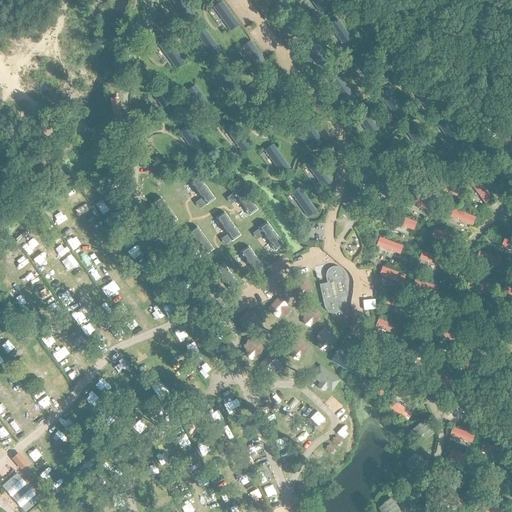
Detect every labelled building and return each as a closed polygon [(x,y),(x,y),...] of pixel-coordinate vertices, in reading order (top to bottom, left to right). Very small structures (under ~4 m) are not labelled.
[(184,0),(171,0),(187,21),(195,15),(184,0)] [(285,0),(279,0),(275,3),(292,27),(301,21),(285,0)] [(324,0),(311,0),(320,12),(329,6),(324,0)] [(222,1),(213,7),(231,31),(239,25),(222,1)] [(354,12),(350,15),(367,38),(376,32),(358,9),(354,12)] [(337,18),(329,25),(347,48),(355,42),(337,18)] [(195,33),(213,57),(221,50),(204,27),(195,33)] [(312,36),(303,43),(321,66),(329,60),(312,36)] [(250,39),(242,46),(259,69),(268,63),(250,39)] [(172,44),(164,50),(181,74),(190,68),(172,44)] [(386,44),(377,50),(395,74),(403,68),(386,44)] [(361,54),(353,60),(371,84),(379,77),(361,54)] [(212,70),(211,70),(229,94),(237,88),(220,64),(212,70)] [(340,74),(331,80),(349,104),(357,98),(340,74)] [(278,78),(269,84),(287,108),(295,101),(278,78)] [(198,80),(190,86),(207,110),(216,104),(198,80)] [(414,83),(405,89),(423,113),(431,107),(414,83)] [(160,86),(151,92),(169,116),(177,109),(160,86)] [(389,89),(380,95),(398,119),(406,113),(389,89)] [(256,99),(247,105),(265,129),(273,123),(256,99)] [(303,114),(295,120),(308,137),(312,144),(321,138),(303,114)] [(361,115),(352,121),(370,145),(378,139),(361,115)] [(441,120),(433,126),(451,150),(459,144),(441,120)] [(234,123),(225,129),(243,153),(251,147),(234,123)] [(414,125),(405,131),(423,155),(431,149),(414,125)] [(188,126),(180,132),(198,155),(206,149),(188,126)] [(272,144),(264,150),(282,174),(290,167),(272,144)] [(390,146),(382,152),(399,176),(408,170),(390,146)] [(314,158),(306,164),(323,188),(332,181),(314,158)] [(360,164),(351,170),(369,193),(377,187),(360,164)] [(198,176),(190,182),(206,205),(215,199),(198,176)] [(492,198),(479,180),(471,185),(484,203),(492,198)] [(460,188),(438,181),(436,189),(457,196),(460,188)] [(300,186),(291,192),(307,216),(316,211),(300,186)] [(241,187),(233,193),(249,216),(258,210),(241,187)] [(433,198),(411,192),(409,200),(430,207),(433,198)] [(160,197),(152,203),(169,226),(177,220),(160,197)] [(473,215),(452,209),(449,217),(471,224),(473,215)] [(224,212),(216,218),(232,241),(241,235),(224,212)] [(417,222),(396,215),(393,223),(414,230),(417,222)] [(267,222),(258,228),(275,251),(283,245),(267,222)] [(197,227),(188,233),(205,255),(213,249),(197,227)] [(455,235),(434,228),(431,236),(452,243),(455,235)] [(402,245),(381,238),(378,246),(400,253),(402,245)] [(501,246),(511,249),(511,240),(504,238),(501,246)] [(248,246),(240,252),(256,275),(265,269),(248,246)] [(478,259),(499,268),(502,260),(482,251),(478,259)] [(443,258),(422,252),(419,260),(441,267),(443,258)] [(223,263),(215,269),(231,292),(240,286),(223,263)] [(405,274),(383,267),(381,275),(402,282),(405,274)] [(346,293),(341,275),(341,273),(339,271),(338,270),(336,269),(334,269),(332,269),(331,270),(330,272),(328,274),(328,275),(326,275),(327,283),(320,285),(324,303),(326,303),(327,306),(328,309),(330,310),(332,311),(334,311),(336,310),(337,309),(338,308),(338,306),(338,304),(336,295),(346,293)] [(435,283),(414,276),(411,285),(433,292),(435,283)] [(465,286),(484,298),(489,290),(470,278),(465,286)] [(501,292),(511,298),(511,287),(506,284),(501,292)] [(411,303),(390,296),(387,305),(408,312),(411,303)] [(442,313),(461,326),(466,318),(447,306),(442,313)] [(485,314),(503,326),(508,318),(489,306),(485,314)] [(401,326),(379,320),(377,328),(398,335),(401,326)] [(429,337),(448,349),(453,341),(434,329),(429,337)] [(471,336),(489,349),(494,341),(476,329),(471,336)] [(413,358),(431,370),(436,363),(418,351),(413,358)] [(458,358),(476,371),(481,363),(462,351),(458,358)] [(363,377),(379,392),(385,386),(369,370),(363,377)] [(434,379),(453,390),(458,383),(438,372),(434,379)] [(478,406),(501,406),(501,397),(479,397),(478,406)] [(389,405),(404,421),(411,414),(395,399),(389,405)] [(488,426),(511,427),(511,418),(488,417),(488,426)] [(450,436),(471,442),(474,435),(474,434),(452,427),(450,436)] [(480,450),(502,457),(504,449),(483,442),(480,450)] [(448,457),(469,464),(472,456),(450,449),(448,457)] [(442,480),(463,487),(466,478),(444,471),(442,480)] [(17,473),(2,487),(6,492),(21,479),(17,473)] [(26,485),(11,498),(16,503),(31,490),(26,485)] [(478,494),(499,500),(502,492),(481,485),(478,494)] [(439,500),(460,507),(463,498),(441,492),(439,500)] [(27,511),(40,501),(35,495),(21,508),(23,511),(27,511)] [(475,511),(478,511),(497,511),(499,509),(477,502),(475,511)]
